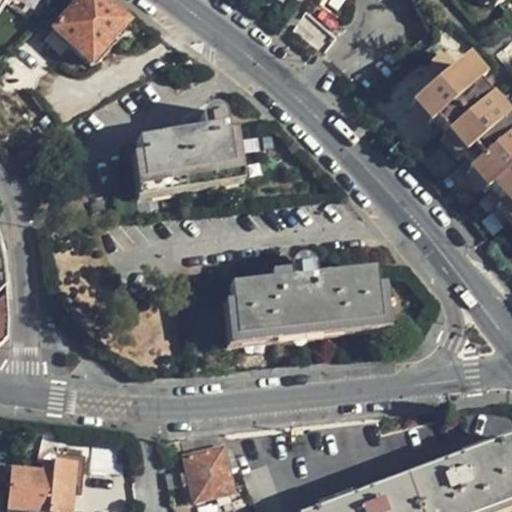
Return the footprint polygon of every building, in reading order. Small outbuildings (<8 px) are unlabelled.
[(108,0),(85,0),(58,30),(96,64),(133,23),(108,0)] [(339,0),(330,0),(325,8),(333,13),(342,2),(339,0)] [(482,0),(493,13),(509,0),(482,0)] [(402,110),(420,131),(427,126),(440,141),(433,146),(449,165),(463,154),(499,125),(452,69),(402,110)] [(143,192),(232,178),(223,121),(222,117),(218,113),(214,111),(209,111),(205,112),(200,116),(198,122),(199,134),(136,143),(143,192)] [(511,140),(499,125),(463,154),(472,166),(459,177),(478,199),(484,194),(496,208),(490,213),(508,234),(511,229),(511,140)] [(420,131),(433,146),(440,141),(427,126),(420,131)] [(478,199),(490,213),(496,208),(484,194),(478,199)] [(100,201),(89,204),(94,219),(106,215),(100,201)] [(378,275),(332,280),(333,293),(320,294),(319,281),(318,274),(316,268),(311,264),(306,263),(302,263),(298,265),(294,269),(292,274),(293,285),(234,291),(239,343),(383,327),(378,275)] [(332,280),(319,281),(320,294),(333,293),(332,280)] [(222,453),(231,451),(226,437),(180,443),(184,460),(222,453)] [(493,511),(511,505),(511,444),(511,442),(321,511),(493,511)] [(122,476),(124,447),(93,444),(90,473),(122,476)] [(226,471),(238,468),(231,451),(222,453),(226,471)] [(226,471),(222,453),(184,460),(187,477),(190,487),(194,505),(231,496),(226,471)] [(42,464),(42,474),(51,475),(52,465),(42,464)] [(69,511),(74,467),(52,465),(51,475),(42,474),(12,472),(7,511),(69,511)] [(183,488),(190,487),(187,477),(181,479),(183,488)]
